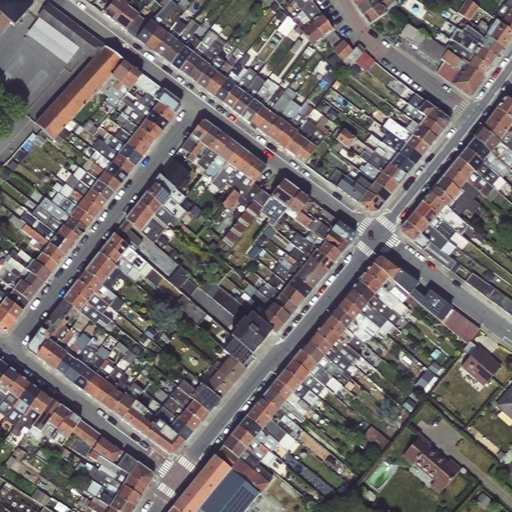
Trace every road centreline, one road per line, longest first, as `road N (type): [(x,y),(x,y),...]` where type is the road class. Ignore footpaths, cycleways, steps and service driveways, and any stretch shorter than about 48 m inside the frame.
road 1 (tertiary): [(177,478),(376,236)]
road 2 (residential): [(200,105),(7,351)]
road 3 (residential): [(376,236),(200,105)]
road 4 (residential): [(7,351),(177,478)]
road 5 (residential): [(342,0),(396,62),(474,118)]
road 6 (residential): [(200,105),(61,0)]
road 7 (residential): [(511,332),(376,236)]
road 8 (tertiary): [(376,236),(474,118)]
